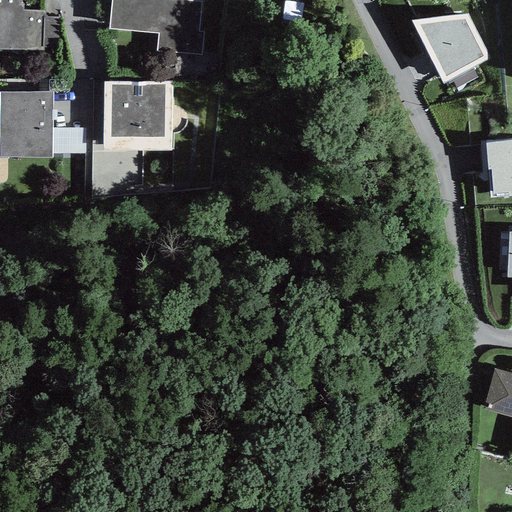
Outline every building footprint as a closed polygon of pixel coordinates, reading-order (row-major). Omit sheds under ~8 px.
[(0,0),(0,48),(42,50),(42,46),(58,47),(59,18),(44,17),(45,11),(23,10),(23,4),(20,4),(19,0),(0,0)] [(201,1),(181,0),(111,0),(109,29),(158,32),(156,52),(202,55),(204,32),(199,31),(201,1)] [(473,68),(491,58),(467,14),(411,20),(443,84),(451,79),(456,89),(477,78),(473,68)] [(172,81),(103,82),(102,150),(171,151),(172,81)] [(52,92),(0,92),(0,156),(8,157),(52,157),(53,154),(52,128),(52,92)] [(86,153),(85,128),(52,128),(53,154),(86,153)] [(491,170),(493,194),(508,193),(509,197),(511,196),(511,140),(485,143),(487,170),(491,170)] [(511,373),(494,369),(483,409),(511,417),(511,373)]
